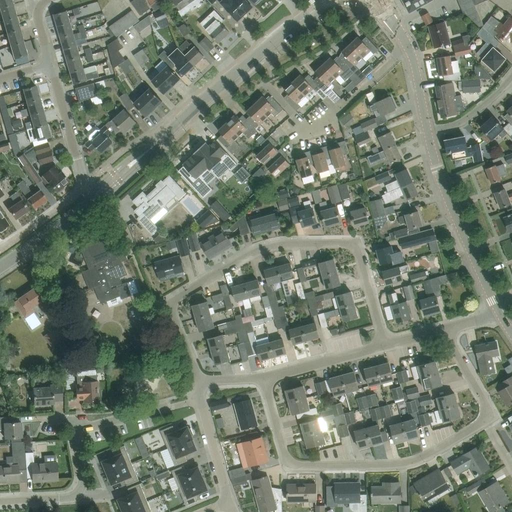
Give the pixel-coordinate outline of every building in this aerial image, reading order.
[(150,9),(143,0),(133,0),(131,2),(140,16),(150,9)] [(163,5),(159,0),(157,0),(151,5),(155,11),(163,5)] [(168,13),(176,6),(171,0),(163,6),(168,13)] [(173,0),(180,10),(188,4),(192,9),(193,11),(205,2),(203,0),(173,0)] [(223,0),(221,3),(237,21),(252,7),(245,0),(232,0),(231,2),(229,0),(223,0)] [(405,0),(410,9),(415,6),(417,9),(425,4),(432,0),(405,0)] [(484,25),(475,6),(472,0),(457,0),(463,13),(464,12),(479,27),(484,25)] [(16,17),(13,4),(0,7),(0,9),(3,20),(16,17)] [(54,15),(58,27),(71,23),(67,11),(54,15)] [(139,21),(138,19),(132,11),(127,14),(134,24),(139,21)] [(214,11),(205,20),(210,25),(206,29),(206,30),(218,43),(229,33),(222,25),(220,23),(223,20),(214,11)] [(433,22),(428,12),(422,16),(427,25),(433,22)] [(127,14),(121,18),(128,28),(134,24),(127,14)] [(492,16),(482,27),(494,38),(498,33),(510,42),(510,41),(511,42),(511,18),(510,17),(504,25),(500,22),(492,16)] [(7,33),(20,29),(16,17),(3,20),(7,33)] [(122,32),(128,28),(121,18),(115,22),(122,32)] [(78,26),(80,32),(85,30),(95,28),(93,21),(84,24),(78,26)] [(110,28),(111,28),(115,35),(116,37),(122,32),(115,22),(109,27),(110,28)] [(428,26),(434,47),(434,48),(450,43),(445,22),(428,26)] [(74,34),(71,23),(58,27),(61,38),(74,34)] [(191,32),(186,24),(185,23),(178,27),(184,36),(191,32)] [(494,38),(482,27),(477,34),(486,42),(477,53),(483,58),(482,60),(495,72),(506,59),(495,49),(500,43),(494,38)] [(10,46),(23,42),(20,29),(7,33),(10,46)] [(81,39),(87,37),(85,30),(80,32),(74,34),(61,38),(64,49),(77,46),(76,40),(81,38),(81,39)] [(453,42),(454,49),(464,47),(464,46),(469,45),(468,42),(470,42),(469,35),(462,37),(463,39),(453,42)] [(215,47),(205,37),(199,42),(209,53),(215,47)] [(362,41),(358,37),(350,44),(363,58),(370,51),(374,54),(378,50),(366,37),(362,41)] [(117,38),(107,45),(109,49),(113,69),(119,64),(122,68),(130,62),(128,58),(125,60),(119,50),(123,47),(117,38)] [(187,40),(179,47),(178,48),(186,56),(195,65),(204,57),(191,43),(190,44),(187,40)] [(23,42),(10,46),(14,58),(27,55),(23,42)] [(346,56),(341,60),(339,57),(354,73),(358,69),(355,65),(363,58),(350,44),(342,52),(346,56)] [(471,53),(469,45),(464,46),(464,47),(454,49),(456,56),(471,53)] [(67,61),(81,57),(77,46),(64,49),(67,61)] [(178,48),(169,55),(165,50),(159,56),(171,69),(176,65),(185,75),(189,70),(191,71),(194,68),(194,66),(195,65),(186,56),(178,48)] [(149,60),(143,49),(134,55),(141,65),(149,60)] [(450,56),(447,56),(437,58),(440,76),(444,75),(445,79),(461,80),(458,60),(450,62),(450,56)] [(67,61),(71,73),(84,69),(82,63),(81,57),(67,61)] [(339,57),(334,61),(331,57),(323,65),(335,79),(339,75),(345,81),(354,73),(339,57)] [(318,76),(314,80),(321,88),(326,94),(334,86),(331,83),(335,79),(323,65),(314,72),(318,76)] [(71,73),(74,84),(87,80),(93,78),(93,79),(99,77),(97,71),(96,71),(94,66),(84,69),(71,73)] [(168,66),(160,74),(172,86),(180,79),(168,66)] [(164,94),(172,86),(160,74),(152,81),(164,94)] [(292,82),(305,96),(309,100),(317,93),(316,92),(321,88),(314,80),(309,74),(304,79),(301,75),(292,82)] [(474,80),(462,81),(463,93),(475,92),(474,80)] [(288,94),(284,98),(296,111),(301,107),(298,103),(305,96),(292,82),(284,90),(288,94)] [(75,88),(79,102),(92,98),(90,92),(96,90),(94,83),(75,88)] [(436,87),(441,117),(459,114),(458,112),(464,111),(461,95),(455,96),(454,96),(452,84),(447,85),(446,85),(436,87)] [(139,93),(142,96),(154,109),(162,101),(147,85),(139,93)] [(23,89),(25,99),(26,102),(39,99),(36,86),(23,89)] [(126,92),(121,96),(129,109),(134,105),(126,92)] [(154,109),(142,96),(134,104),(146,117),(154,109)] [(263,96),(255,104),(268,117),(272,113),(275,116),(278,113),(279,114),(283,109),(271,96),(267,100),(263,96)] [(395,109),(390,97),(369,106),(371,112),(377,109),(380,116),(384,114),(395,109)] [(43,111),(39,99),(26,102),(28,108),(20,110),(22,117),(30,114),(30,115),(43,111)] [(55,116),(63,112),(58,103),(50,107),(55,116)] [(261,124),(268,117),(255,104),(247,111),(250,115),(246,119),(257,131),(259,133),(264,128),(261,124)] [(1,110),(4,122),(10,121),(6,108),(1,110)] [(124,109),(112,119),(110,122),(115,134),(121,129),(124,133),(126,131),(126,132),(130,129),(129,129),(136,122),(124,109)] [(46,124),(43,111),(30,115),(32,121),(25,123),(27,129),(46,124)] [(234,115),(226,123),(239,137),(243,132),(249,138),(257,131),(246,119),(243,115),(238,119),(234,115)] [(481,128),(492,139),(498,134),(502,138),(507,133),(493,117),(481,128)] [(361,125),(352,129),(353,130),(355,136),(355,137),(368,131),(377,126),(378,126),(375,118),(373,119),(361,124),(361,125)] [(4,122),(8,135),(14,133),(10,121),(4,122)] [(239,137),(226,123),(218,130),(222,134),(218,138),(227,148),(230,152),(232,154),(241,146),(235,140),(239,137)] [(50,136),(46,124),(27,129),(30,142),(37,139),(37,140),(50,136)] [(90,140),(86,144),(92,150),(96,146),(102,152),(112,143),(106,136),(111,132),(105,126),(101,130),(100,129),(98,128),(97,127),(95,127),(94,127),(88,133),(87,134),(87,136),(87,137),(90,139),(90,140)] [(372,140),(368,131),(355,137),(359,146),(372,140)] [(378,137),(384,150),(396,144),(390,132),(378,137)] [(10,142),(12,148),(16,158),(17,157),(21,154),(15,133),(14,133),(8,135),(10,142)] [(264,149),(256,156),(264,164),(272,157),(278,151),(273,146),(276,142),(270,136),(260,145),(264,149)] [(465,137),(445,140),(447,153),(451,152),(452,160),(473,155),(474,161),(482,160),(479,144),(471,146),(472,147),(467,148),(465,137)] [(199,148),(194,153),(195,154),(208,167),(212,172),(215,175),(216,176),(218,178),(228,168),(229,169),(231,171),(237,164),(215,140),(209,146),(206,143),(205,142),(199,148)] [(336,148),(330,150),(335,168),(346,165),(343,155),(349,153),(345,141),(336,143),(336,148)] [(47,142),(34,146),(39,164),(53,160),(47,142)] [(384,150),(390,163),(402,158),(396,144),(384,150)] [(336,172),(335,168),(330,150),(329,145),(319,148),(320,153),(314,155),(313,155),(315,163),(318,173),(319,173),(320,178),(330,175),(330,174),(336,172)] [(268,169),(276,177),(290,164),(285,159),(288,155),(281,148),(278,151),(272,157),(276,162),(268,169)] [(303,153),(303,158),(296,160),(302,178),(313,174),(310,165),(315,163),(313,155),(314,155),(312,150),(303,153)] [(40,177),(27,157),(24,153),(21,154),(17,157),(23,166),(22,166),(36,184),(42,180),(40,177)] [(187,170),(182,175),(203,198),(213,190),(208,184),(207,183),(215,175),(212,172),(208,167),(195,154),(184,164),(183,165),(184,166),(187,170)] [(496,165),(495,165),(486,169),(491,183),(502,179),(500,176),(507,174),(504,163),(497,166),(496,165)] [(42,180),(46,186),(49,183),(57,192),(58,191),(59,193),(64,188),(63,186),(69,181),(54,165),(49,170),(42,175),(40,177),(42,180)] [(243,166),(237,171),(245,180),(251,175),(243,166)] [(384,191),(385,194),(412,181),(407,169),(395,174),(398,179),(385,185),(387,190),(384,191)] [(379,184),(391,178),(388,171),(376,177),(379,184)] [(143,192),(133,201),(138,207),(134,211),(139,217),(137,218),(152,235),(159,229),(150,219),(164,207),(176,196),(179,199),(186,193),(176,183),(169,175),(147,196),(143,192)] [(17,184),(34,208),(47,199),(40,190),(34,195),(23,180),(17,184)] [(381,195),(385,204),(399,197),(399,196),(404,193),(407,200),(418,195),(412,181),(385,194),(381,195)] [(346,183),(338,185),(342,200),(350,197),(346,183)] [(341,201),(336,184),(329,186),(333,203),(341,201)] [(322,202),(319,189),(312,191),(315,204),(319,203),(326,226),(341,222),(337,208),(328,210),(326,201),(322,202)] [(505,189),(495,193),(501,208),(511,203),(511,200),(511,199),(511,192),(507,195),(505,189)] [(17,192),(10,197),(16,204),(9,209),(16,219),(29,210),(17,192)] [(295,197),(288,199),(290,207),(297,205),(295,197)] [(386,215),(381,198),(370,201),(375,217),(386,215)] [(303,226),(316,223),(312,208),(310,200),(304,201),(306,208),(300,210),(299,205),(290,208),(291,211),(292,215),(294,223),(301,221),(303,226)] [(221,206),(215,212),(224,222),(230,216),(221,206)] [(365,207),(352,211),(356,226),(369,222),(365,207)] [(209,209),(196,221),(203,228),(219,221),(209,209)] [(276,211),(250,218),(251,223),(254,232),(268,228),(268,230),(280,227),(279,222),(280,222),(279,220),(278,220),(278,219),(276,211)] [(410,229),(412,228),(422,225),(418,211),(399,217),(400,224),(408,222),(410,229)] [(249,232),(244,214),(237,220),(241,235),(249,232)] [(396,239),(400,238),(409,235),(407,228),(389,233),(391,240),(396,239)] [(403,249),(426,242),(436,240),(433,229),(409,235),(400,238),(403,249)] [(91,256),(85,258),(90,270),(107,263),(105,259),(115,255),(114,251),(109,253),(103,237),(101,238),(98,230),(86,235),(89,242),(86,243),(90,253),(91,256)] [(226,235),(226,236),(222,230),(201,243),(205,250),(210,259),(220,253),(232,246),(231,244),(227,238),(227,237),(226,235)] [(196,234),(189,236),(193,250),(200,248),(196,234)] [(186,238),(177,240),(182,256),(190,253),(186,238)] [(392,246),(377,250),(381,264),(392,260),(393,264),(405,261),(402,251),(394,253),(392,246)] [(90,270),(84,272),(91,288),(95,286),(109,281),(105,271),(115,267),(112,261),(117,259),(115,255),(105,259),(107,263),(90,270)] [(109,281),(95,286),(98,293),(102,302),(107,300),(109,307),(122,302),(121,299),(131,295),(126,283),(122,285),(119,277),(127,274),(122,262),(128,259),(126,255),(120,257),(117,259),(112,261),(115,267),(105,271),(109,281)] [(160,280),(175,276),(184,274),(179,256),(155,262),(156,266),(155,266),(155,268),(156,268),(160,280)] [(334,259),(319,263),(323,276),(337,272),(334,259)] [(306,280),(303,269),(317,266),(315,261),(312,261),(312,260),(301,263),(302,267),(297,268),(301,282),(306,280)] [(277,266),(281,280),(286,296),(292,294),(288,279),(294,277),(290,263),(277,266)] [(386,285),(396,282),(402,280),(401,275),(409,272),(407,265),(383,271),(386,285)] [(265,270),(269,284),(281,280),(277,266),(265,270)] [(412,284),(424,281),(430,279),(428,271),(410,276),(412,284)] [(337,272),(323,276),(326,289),(341,285),(337,272)] [(446,274),(445,275),(436,277),(430,279),(424,281),(428,297),(420,299),(425,315),(440,311),(437,297),(441,295),(439,285),(448,282),(446,274)] [(258,280),(245,283),(249,297),(262,294),(258,280)] [(304,293),(303,289),(301,282),(295,283),(297,291),(300,301),(306,299),(304,293)] [(249,297),(245,283),(232,287),(236,301),(243,299),(245,309),(252,307),(249,297)] [(223,293),(212,296),(214,302),(224,299),(227,309),(233,308),(226,284),(220,286),(223,293)] [(411,285),(403,287),(407,300),(414,298),(411,285)] [(49,305),(45,298),(37,286),(18,299),(26,310),(31,306),(35,311),(39,318),(44,315),(41,310),(49,305)] [(279,307),(274,290),(266,292),(267,295),(271,309),(278,307),(279,307)] [(313,291),(304,293),(306,299),(308,299),(315,297),(313,291)] [(335,296),(334,291),(315,297),(308,299),(310,308),(316,307),(315,303),(324,300),(324,299),(335,296)] [(351,291),(336,295),(340,308),(354,304),(351,291)] [(389,294),(390,297),(397,322),(411,318),(406,301),(400,303),(396,292),(389,294)] [(267,295),(262,297),(265,311),(271,309),(267,295)] [(213,306),(209,308),(207,302),(192,305),(196,317),(210,313),(215,312),(213,306)] [(340,308),(334,310),(336,315),(342,314),(344,321),(358,317),(354,304),(340,308)] [(278,307),(281,319),(287,317),(284,306),(279,307),(278,307)] [(278,307),(271,309),(265,311),(267,317),(273,315),(274,320),(281,319),(278,307)] [(214,327),(210,313),(196,317),(200,331),(214,327)] [(254,314),(241,317),(240,313),(235,315),(236,319),(238,325),(245,323),(256,320),(254,314)] [(324,313),(318,314),(322,328),(327,326),(325,318),(324,313)] [(219,331),(224,329),(238,325),(236,319),(218,324),(219,331)] [(148,341),(140,320),(126,326),(133,344),(119,349),(123,359),(153,347),(150,340),(148,341)] [(257,325),(256,320),(245,323),(247,328),(248,335),(250,340),(255,339),(252,326),(257,325)] [(71,335),(63,323),(43,336),(51,348),(71,335)] [(245,323),(238,325),(224,329),(225,334),(247,328),(245,323)] [(315,323),(303,326),(307,340),(319,337),(315,323)] [(303,326),(290,330),(294,344),(307,340),(303,326)] [(89,348),(83,334),(79,336),(80,348),(89,348)] [(223,335),(208,338),(212,351),(226,347),(223,335)] [(269,342),(274,357),(286,353),(282,338),(269,342)] [(64,350),(73,349),(72,339),(63,342),(64,350)] [(250,341),(244,342),(248,355),(254,353),(250,341)] [(257,345),(261,360),(274,357),(269,342),(257,345)] [(499,355),(496,342),(476,346),(482,374),(495,372),(493,363),(489,364),(488,357),(499,355)] [(230,360),(226,347),(212,351),(215,364),(230,360)] [(418,366),(422,377),(439,373),(435,361),(418,366)] [(377,366),(382,384),(393,381),(389,363),(377,366)] [(365,369),(370,387),(382,384),(377,366),(365,369)] [(408,370),(406,371),(406,370),(397,372),(400,383),(409,381),(408,377),(410,376),(408,370)] [(354,372),(342,375),(347,393),(348,396),(353,395),(352,392),(359,390),(354,372)] [(442,385),(439,373),(422,377),(425,389),(442,385)] [(98,401),(97,375),(76,376),(77,386),(75,386),(76,400),(84,400),(84,402),(98,401)] [(347,393),(342,375),(330,378),(335,397),(347,393)] [(511,376),(501,383),(504,389),(500,391),(507,405),(511,402),(511,376)] [(325,381),(316,384),(319,394),(328,392),(325,381)] [(50,385),(50,387),(33,388),(34,405),(54,404),(53,398),(62,398),(61,384),(50,385)] [(286,390),(289,402),(306,398),(303,386),(286,390)] [(394,400),(395,400),(396,402),(404,400),(403,394),(401,387),(392,389),(394,400)] [(407,393),(403,394),(404,400),(414,398),(420,396),(417,387),(406,390),(407,393)] [(454,393),(437,398),(441,410),(458,406),(454,393)] [(374,394),(366,396),(368,408),(377,405),(374,394)] [(420,396),(414,398),(415,401),(416,407),(424,405),(433,403),(430,394),(420,397),(420,396)] [(360,410),(368,408),(366,396),(357,399),(360,410)] [(227,398),(210,403),(212,410),(229,406),(227,398)] [(306,398),(289,402),(293,414),(296,413),(298,419),(311,415),(309,409),(306,398)] [(258,425),(254,412),(251,399),(234,404),(241,430),(250,427),(250,428),(252,428),(252,427),(258,425)] [(408,414),(418,412),(415,401),(405,403),(408,414)] [(340,404),(332,406),(331,406),(332,409),(334,417),(343,414),(340,404)] [(388,406),(379,408),(382,419),(391,417),(388,406)] [(458,406),(441,410),(444,422),(461,417),(458,406)] [(379,408),(370,410),(373,422),(382,419),(379,408)] [(334,417),(332,409),(326,411),(321,412),(324,421),(335,418),(334,417)] [(353,412),(345,414),(348,425),(356,423),(353,412)] [(430,425),(427,414),(419,416),(422,427),(430,425)] [(20,416),(0,416),(0,430),(3,430),(4,438),(22,437),(21,422),(20,422),(20,416)] [(301,423),(305,435),(322,431),(318,419),(301,423)] [(415,420),(402,423),(406,440),(419,436),(415,420)] [(391,426),(395,443),(406,440),(402,423),(391,426)] [(440,427),(443,436),(455,432),(452,423),(440,427)] [(161,430),(168,448),(193,438),(192,436),(194,435),(191,428),(189,428),(188,426),(175,432),(172,425),(161,430)] [(345,425),(337,427),(339,438),(348,436),(345,425)] [(379,425),(366,429),(370,445),(383,442),(379,425)] [(355,432),(357,439),(359,448),(370,445),(366,429),(355,432)] [(325,443),(322,431),(305,435),(308,447),(325,443)] [(141,436),(135,439),(138,446),(144,443),(141,436)] [(168,448),(175,466),(187,461),(184,455),(197,450),(192,439),(193,438),(168,448)] [(267,461),(267,460),(264,449),(261,438),(245,442),(251,465),(267,461)] [(5,457),(6,465),(0,465),(0,481),(10,481),(10,483),(19,482),(18,470),(26,469),(25,468),(24,454),(24,451),(24,444),(24,441),(11,442),(12,456),(5,457)] [(102,461),(107,473),(132,463),(124,445),(112,450),(115,455),(102,461)] [(458,474),(470,467),(475,476),(489,468),(481,455),(479,452),(480,452),(477,447),(451,462),(458,474)] [(33,481),(43,481),(57,480),(56,463),(34,464),(33,452),(25,453),(26,468),(32,467),(33,481)] [(132,463),(107,473),(112,485),(125,479),(127,485),(139,480),(132,463)] [(172,471),(179,488),(203,478),(198,466),(186,471),(184,466),(172,471)] [(243,467),(229,471),(231,478),(245,474),(243,467)] [(448,467),(443,469),(448,477),(452,475),(448,467)] [(419,494),(425,502),(450,487),(439,469),(431,474),(432,476),(428,478),(427,476),(415,483),(420,493),(419,494)] [(245,474),(231,478),(234,486),(243,484),(242,481),(252,479),(250,473),(245,474)] [(268,476),(264,477),(263,477),(261,477),(261,478),(252,481),(260,511),(264,511),(275,509),(275,511),(281,511),(282,489),(275,489),(272,490),(268,476)] [(208,490),(203,478),(179,488),(186,506),(198,501),(196,495),(208,490)] [(484,478),(466,488),(470,494),(487,484),(484,478)] [(399,482),(390,483),(384,483),(384,487),(372,487),(372,493),(371,493),(372,504),(401,503),(400,486),(399,487),(399,482)] [(496,509),(497,511),(504,511),(505,511),(502,506),(509,502),(497,482),(480,492),(491,511),(496,509)] [(118,499),(123,511),(147,501),(140,483),(128,488),(130,494),(118,499)] [(335,486),(326,486),(327,505),(337,505),(337,502),(350,502),(350,506),(351,509),(353,511),(355,511),(360,511),(359,511),(366,511),(367,504),(367,494),(360,495),(360,486),(351,486),(351,487),(348,487),(348,486),(346,486),(346,483),(335,484),(335,486)] [(316,501),(316,494),(316,484),(306,484),(307,485),(300,485),(300,486),(297,486),(297,484),(288,484),(288,502),(316,501)] [(415,484),(409,487),(412,493),(418,490),(415,484)] [(151,511),(147,501),(123,511),(151,511)]
